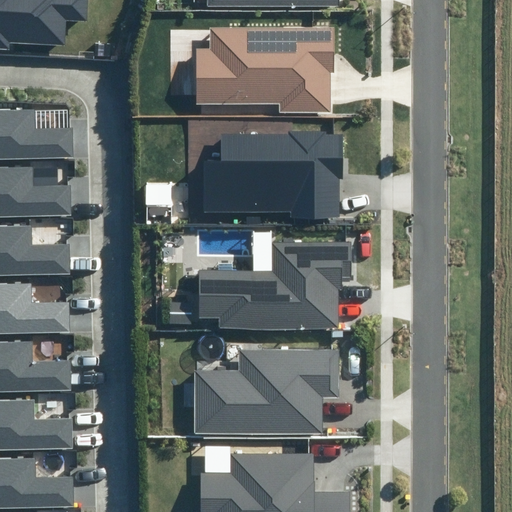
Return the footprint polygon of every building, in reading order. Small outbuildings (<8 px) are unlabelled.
[(0,0),(0,48),(11,49),(11,43),(65,44),(66,20),(91,20),(91,0),(0,0)] [(207,47),(197,47),(197,101),(281,102),(281,110),(331,110),(331,25),(207,24),(207,47)] [(0,152),(72,152),(71,122),(34,123),(34,104),(0,104),(0,152)] [(342,134),(221,133),(221,158),(205,158),(205,210),(294,210),(294,217),(342,217),(342,134)] [(0,209),(70,209),(69,179),(32,180),(32,161),(0,161),(0,209)] [(0,267),(69,267),(69,237),(32,238),(32,219),(0,219),(0,267)] [(350,241),(273,242),(273,269),(198,270),(198,318),(221,317),(221,329),(343,328),(343,280),(350,280),(350,241)] [(0,325),(69,324),(69,295),(32,296),(32,277),(0,277),(0,325)] [(0,384),(69,383),(69,354),(32,355),(32,336),(0,336),(0,384)] [(339,347),(240,348),(240,370),(193,370),(193,432),(323,431),(322,395),(340,395),(339,347)] [(0,442),(71,442),(70,412),(33,413),(33,394),(0,394),(0,442)] [(0,500),(73,499),(72,470),(35,471),(35,452),(0,452),(0,500)] [(231,470),(202,470),(201,511),(350,511),(351,493),(313,493),(313,456),(231,455),(231,470)]
